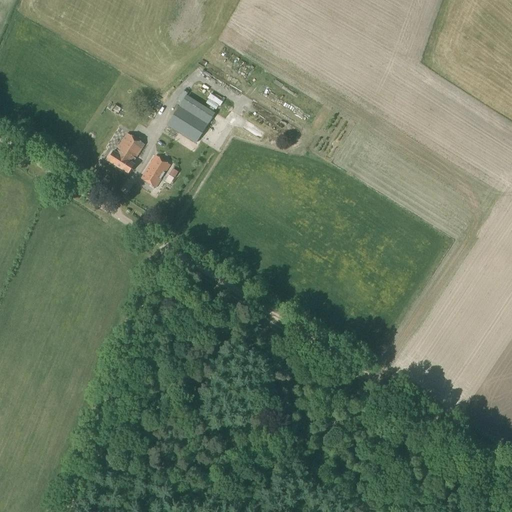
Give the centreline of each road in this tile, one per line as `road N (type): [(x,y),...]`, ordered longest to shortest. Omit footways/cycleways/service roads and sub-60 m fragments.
road 1 (track): [(508,465),(164,247)]
road 2 (track): [(63,511),(164,247)]
road 3 (unclassified): [(164,247),(0,138)]
